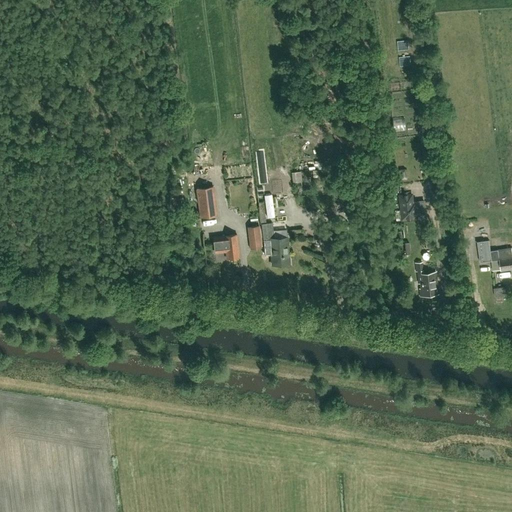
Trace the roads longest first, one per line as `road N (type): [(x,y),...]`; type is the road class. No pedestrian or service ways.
road 1 (track): [(261,318),(0,280)]
road 2 (unclassified): [(511,359),(261,318)]
road 3 (track): [(430,169),(410,0)]
